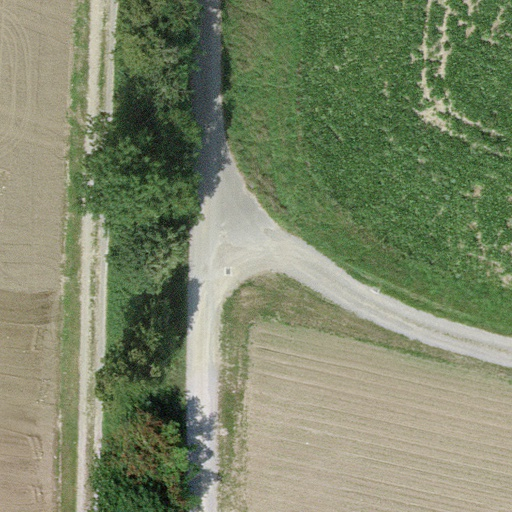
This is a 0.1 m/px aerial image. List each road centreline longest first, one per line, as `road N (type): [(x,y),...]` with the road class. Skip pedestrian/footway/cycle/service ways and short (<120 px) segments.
road 1 (track): [(100,0),(82,511)]
road 2 (track): [(511,357),(381,312),(207,201)]
road 3 (track): [(207,511),(207,201)]
road 4 (unclassified): [(207,201),(210,0)]
